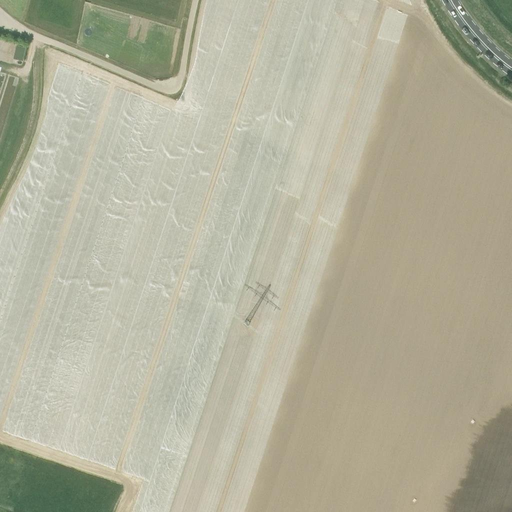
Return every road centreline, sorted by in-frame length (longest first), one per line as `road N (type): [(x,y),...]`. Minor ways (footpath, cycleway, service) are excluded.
road 1 (unclassified): [(0,12),(35,36),(162,89),(181,78),(195,0)]
road 2 (track): [(0,200),(34,112),(35,36)]
